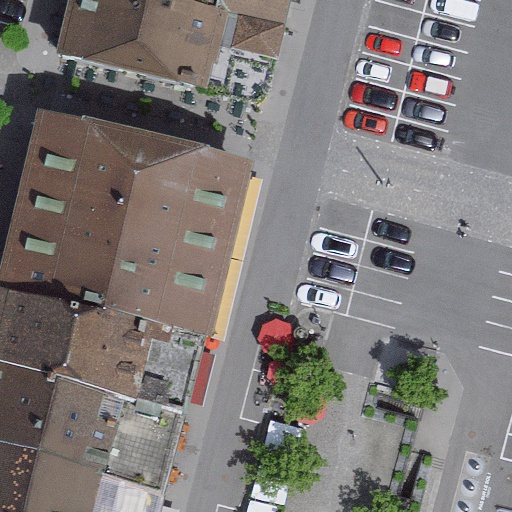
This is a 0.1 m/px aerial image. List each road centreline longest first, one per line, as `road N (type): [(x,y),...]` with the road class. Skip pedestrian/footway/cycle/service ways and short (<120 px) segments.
road 1 (residential): [(304,143),(205,511)]
road 2 (residential): [(304,143),(339,0)]
